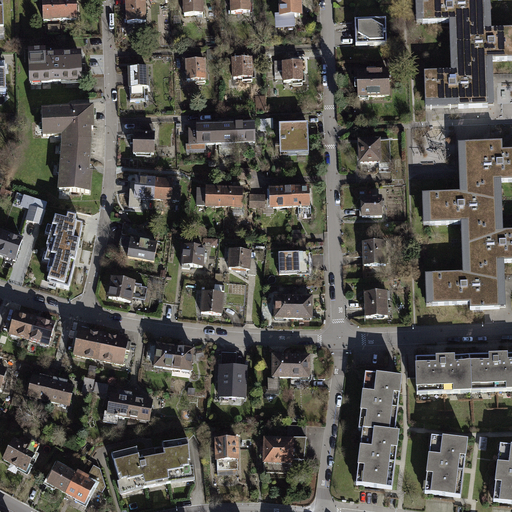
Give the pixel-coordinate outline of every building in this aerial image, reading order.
[(43,0),(44,21),(61,21),(59,0),(43,0)] [(59,0),(61,21),(77,20),(76,0),(59,0)] [(183,0),(184,17),(203,17),(202,0),(183,0)] [(230,0),(231,15),(252,14),(252,4),(250,4),(249,0),(230,0)] [(280,0),(281,15),(278,15),(278,27),(294,27),(294,23),(293,16),(300,16),(299,0),(280,0)] [(413,0),(414,27),(449,26),(450,72),(423,73),(424,112),(426,112),(497,110),(496,75),(495,64),(511,63),(511,28),(489,29),(487,0),(413,0)] [(127,24),(146,24),(146,4),(128,4),(126,4),(127,9),(127,24)] [(354,48),(387,46),(386,24),(353,25),(353,27),(354,32),(354,48)] [(45,53),(30,54),(32,84),(83,81),(81,55),(45,57),(45,53)] [(233,60),(233,81),(241,80),(241,83),(252,82),(252,60),(233,60)] [(206,85),(206,61),(186,62),(187,81),(196,81),(196,86),(206,85)] [(283,63),(283,79),(283,83),(292,83),(292,86),(303,85),(302,82),(302,63),(283,63)] [(130,104),(145,103),(144,90),(149,90),(148,69),(129,70),(129,72),(129,91),(130,104)] [(357,101),(390,100),(389,77),(356,78),(357,101)] [(266,111),(265,98),(256,98),(256,112),(266,111)] [(63,136),(63,145),(90,144),(90,130),(93,130),(92,110),(43,112),(43,137),(63,136)] [(140,135),(153,136),(153,125),(140,125),(140,135)] [(235,126),(236,144),(255,143),(254,125),(235,126)] [(236,144),(235,126),(216,127),(216,145),(236,144)] [(280,156),(309,155),(308,126),(279,126),(280,156)] [(216,145),(216,127),(197,128),(197,132),(188,133),(189,146),(216,145)] [(153,136),(140,135),(135,135),(134,151),(134,156),(154,157),(154,136),(153,136)] [(379,166),(379,171),(391,170),(390,142),(359,144),(360,167),(379,166)] [(88,174),(90,144),(63,145),(60,191),(89,194),(91,174),(88,174)] [(511,149),(503,150),(459,151),(460,177),(461,192),(427,193),(428,227),(463,226),(464,273),(437,274),(438,312),(485,310),(510,310),(509,276),(509,264),(511,263),(511,228),(503,229),(501,183),(511,182),(511,149)] [(153,201),(155,182),(137,181),(137,187),(131,187),(130,195),(129,211),(141,211),(141,209),(142,200),(153,201)] [(155,182),(153,201),(171,202),(178,202),(179,188),(172,188),(172,183),(155,182)] [(309,189),(291,190),(291,208),(310,208),(309,189)] [(206,208),(224,208),(224,190),(216,190),(197,190),(197,207),(206,207),(206,208)] [(242,190),(224,190),(224,208),(242,208),(242,190)] [(274,208),(291,208),(291,190),(273,190),(268,190),(268,200),(270,200),(270,206),(273,206),(273,208),(274,208)] [(28,222),(40,226),(47,203),(16,195),(14,203),(32,208),(28,222)] [(362,220),(383,219),(382,201),(361,202),(361,210),(361,213),(362,220)] [(64,285),(67,286),(72,269),(72,267),(74,262),(77,251),(77,249),(79,242),(84,225),(77,223),(78,220),(73,219),(67,217),(66,222),(58,220),(55,219),(53,224),(51,233),(47,247),(51,248),(47,262),(51,263),(49,270),(53,271),(50,281),(64,285)] [(130,259),(155,263),(158,245),(159,232),(123,222),(122,228),(121,235),(133,237),(133,238),(133,241),(121,239),(120,244),(119,250),(118,258),(130,259)] [(22,241),(3,234),(0,242),(0,256),(15,262),(22,241)] [(371,270),(386,269),(385,244),(362,245),(363,261),(363,264),(363,270),(371,270)] [(190,267),(203,268),(204,250),(184,248),(182,269),(190,270),(190,267)] [(229,270),(249,271),(249,259),(251,260),(251,253),(230,252),(229,270)] [(279,254),(279,276),(310,275),(310,271),(309,255),(309,254),(279,254)] [(257,260),(251,260),(249,259),(249,271),(249,275),(252,275),(256,275),(257,260)] [(133,294),(136,295),(136,297),(144,299),(146,285),(138,284),(137,289),(134,288),(135,284),(134,284),(135,280),(125,278),(124,282),(113,279),(109,300),(131,304),(131,302),(133,294)] [(201,314),(222,316),(223,296),(203,294),(201,314)] [(366,319),(388,319),(387,294),(365,295),(365,313),(366,319)] [(276,319),(312,320),(312,318),(312,315),(312,312),(312,298),(276,298),(276,319)] [(29,341),(35,320),(16,314),(9,335),(29,341)] [(35,320),(29,341),(49,347),(55,325),(35,320)] [(99,360),(104,336),(80,331),(79,334),(76,333),(73,346),(76,347),(74,356),(93,361),(94,359),(99,360)] [(104,336),(99,360),(103,361),(103,362),(123,367),(129,342),(104,336)] [(155,361),(157,346),(149,345),(147,360),(155,361)] [(157,346),(155,361),(154,368),(172,370),(175,348),(157,346)] [(175,348),(172,370),(191,372),(193,351),(175,348)] [(221,368),(235,369),(236,354),(222,354),(221,368)] [(436,359),(413,360),(414,367),(414,379),(414,388),(415,395),(455,393),(471,393),(473,392),(506,391),(511,391),(511,356),(508,356),(490,357),(456,358),(436,359)] [(292,379),(292,357),(283,357),(273,357),(274,381),(268,379),(268,391),(265,396),(279,396),(279,382),(279,379),(292,379)] [(293,379),(308,379),(310,379),(310,357),(301,357),(292,357),(292,379),(293,379)] [(235,369),(221,368),(220,398),(245,399),(246,369),(235,369)] [(361,431),(393,434),(399,379),(363,375),(357,430),(361,431)] [(49,403),(54,380),(41,377),(41,379),(32,377),(28,398),(49,403)] [(92,393),(94,384),(94,381),(86,379),(82,396),(91,398),(92,393)] [(308,379),(293,379),(293,388),(308,388),(308,379)] [(54,380),(49,403),(70,407),(74,388),(66,386),(67,383),(54,380)] [(108,386),(94,384),(92,393),(106,395),(108,386)] [(129,418),(132,396),(119,394),(119,398),(111,397),(108,413),(105,412),(103,422),(117,424),(118,417),(129,418)] [(132,396),(129,418),(149,422),(152,403),(144,402),(145,398),(132,396)] [(286,426),(285,441),(288,441),(288,439),(302,439),(303,427),(291,426),(286,426)] [(71,432),(57,427),(55,433),(70,438),(71,432)] [(361,487),(390,490),(396,435),(393,434),(361,431),(354,486),(361,487)] [(456,498),(459,498),(462,468),(465,442),(429,438),(423,494),(456,498)] [(304,439),(302,439),(288,439),(288,441),(285,441),(263,440),(262,470),(263,472),(265,473),(302,474),(302,469),(302,460),(303,453),(304,439)] [(146,454),(142,452),(138,453),(137,449),(112,455),(121,484),(122,488),(128,487),(129,490),(144,485),(146,489),(170,484),(169,480),(185,479),(185,477),(189,476),(189,470),(191,470),(188,440),(163,443),(164,456),(148,459),(146,454)] [(215,471),(236,471),(235,440),(214,441),(215,471)] [(5,461),(27,472),(40,448),(32,444),(30,449),(15,442),(5,461)] [(491,502),(511,504),(511,448),(498,446),(491,502)] [(67,494),(76,476),(58,466),(44,493),(55,498),(59,490),(67,494)] [(94,486),(93,487),(103,492),(106,487),(101,469),(95,466),(89,479),(87,482),(94,486)] [(87,482),(89,479),(78,473),(76,476),(67,494),(85,504),(93,487),(94,486),(87,482)]
